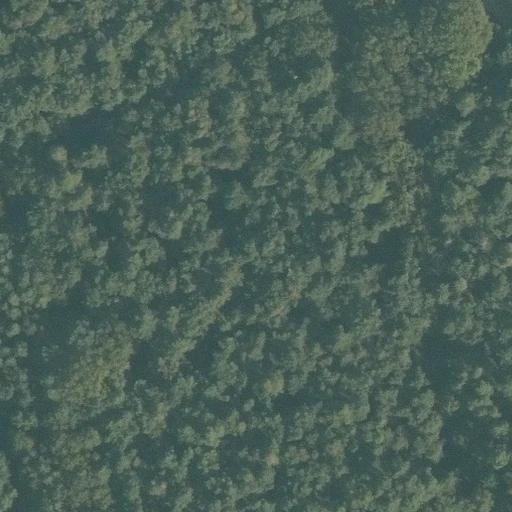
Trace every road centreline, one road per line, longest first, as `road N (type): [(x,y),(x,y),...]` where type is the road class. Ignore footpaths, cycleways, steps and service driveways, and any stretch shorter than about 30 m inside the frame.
road 1 (track): [(479,511),(350,99),(336,5)]
road 2 (track): [(336,5),(0,163)]
